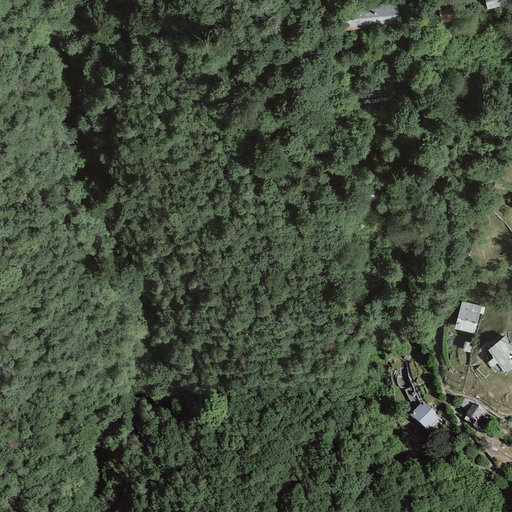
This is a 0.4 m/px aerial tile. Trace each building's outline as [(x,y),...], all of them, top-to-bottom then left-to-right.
[(506,0),(485,0),(488,9),(508,4),(506,0)] [(398,2),(342,9),(345,29),(400,23),(398,2)] [(456,3),(438,6),(441,20),(458,18),(456,3)] [(482,306),(462,301),(454,327),(474,333),(482,306)] [(510,343),(504,336),(488,349),(494,357),(489,361),(497,370),(501,366),(506,373),(511,368),(511,343),(511,342),(510,343)] [(485,411),(473,404),(466,417),(477,423),(485,411)] [(422,408),(420,406),(409,419),(427,433),(439,419),(435,416),(436,414),(424,405),(422,408)]
